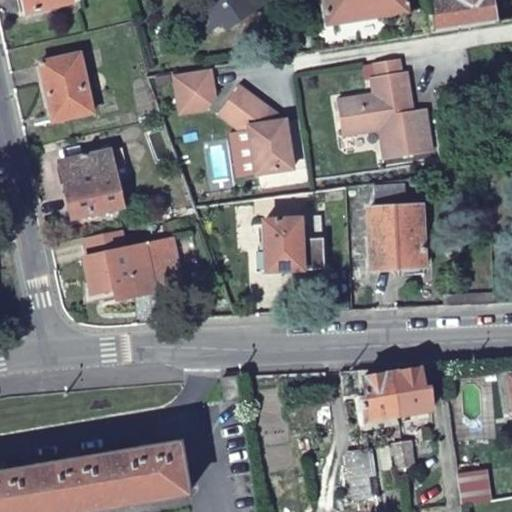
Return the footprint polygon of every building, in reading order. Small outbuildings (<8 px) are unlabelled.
[(26,0),(30,15),(75,6),(73,0),(26,0)] [(222,0),(211,8),(206,0),(203,0),(183,14),(202,41),(222,28),(226,35),(265,9),(259,0),(222,0)] [(309,27),(313,52),(432,34),(427,8),(406,11),(404,0),(328,0),(332,24),(309,27)] [(427,8),(432,34),(497,24),(492,0),(436,0),(426,2),(427,8)] [(94,117),(82,59),(44,67),(53,104),(50,105),(55,126),(94,117)] [(401,76),(399,61),(374,64),(377,79),(371,80),(374,96),(338,102),(344,137),(379,131),(384,160),(432,153),(425,112),(412,114),(405,115),(403,99),(410,98),(407,75),(401,76)] [(209,68),(172,74),(178,113),(204,109),(213,96),(209,68)] [(270,109),(239,86),(219,114),(240,129),(248,128),(255,174),(292,169),(285,120),(272,122),(270,109)] [(405,115),(412,114),(410,98),(403,99),(405,115)] [(285,120),(270,109),(272,122),(285,120)] [(127,211),(114,156),(66,168),(78,222),(127,211)] [(409,186),(374,187),(375,210),(368,211),(372,271),(399,269),(400,275),(426,273),(422,207),(410,208),(409,186)] [(300,242),(299,222),(262,224),(266,274),(323,269),(322,241),(300,242)] [(90,243),(94,262),(133,253),(129,234),(90,243)] [(184,285),(174,244),(133,253),(94,262),(91,263),(99,296),(117,292),(119,299),(184,285)] [(419,370),(391,373),(398,417),(431,412),(428,389),(422,390),(419,370)] [(398,417),(391,373),(363,378),(366,399),(360,400),(364,422),(398,417)] [(244,400),(240,378),(221,381),(224,403),(244,400)] [(178,445),(125,454),(134,506),(187,497),(178,445)] [(412,446),(402,447),(405,468),(415,466),(412,446)] [(392,448),(395,469),(405,468),(402,447),(392,448)] [(125,454),(72,463),(80,511),(99,511),(134,506),(125,454)] [(80,511),(72,463),(0,475),(0,511),(80,511)] [(487,474),(457,478),(462,506),(492,502),(487,474)]
